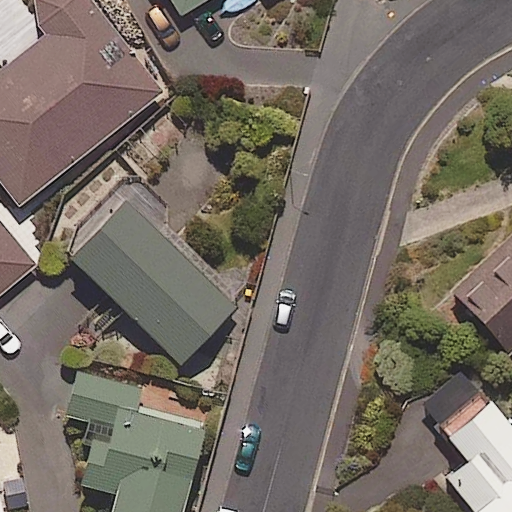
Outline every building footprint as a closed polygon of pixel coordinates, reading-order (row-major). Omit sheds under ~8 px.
[(0,181),(16,202),(158,91),(86,0),(31,0),(33,18),(42,30),(0,62),(0,181)] [(168,0),(176,13),(198,0),(168,0)] [(176,363),(241,295),(125,184),(60,252),(176,363)] [(0,291),(34,264),(0,223),(0,291)] [(511,231),(447,289),(503,353),(511,344),(511,231)] [(511,511),(511,430),(460,369),(417,406),(461,458),(439,476),(469,511),(467,511),(511,511)] [(175,511),(197,428),(132,412),(137,388),(70,371),(59,415),(86,421),(70,482),(106,491),(100,511),(175,511)]
